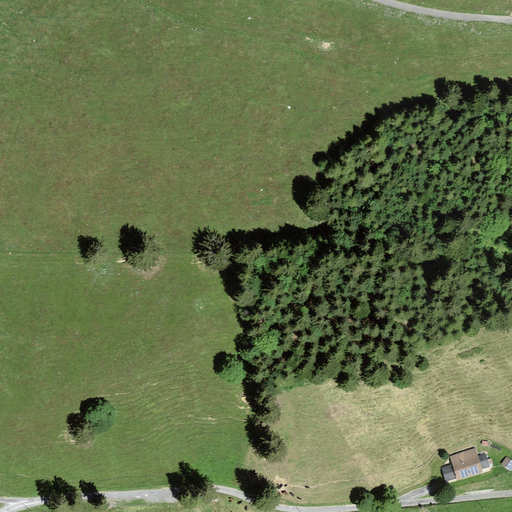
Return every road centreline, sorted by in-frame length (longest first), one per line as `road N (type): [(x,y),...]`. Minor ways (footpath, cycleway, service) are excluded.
road 1 (unclassified): [(0,511),(54,498),(196,486),(307,510),(511,493)]
road 2 (track): [(511,18),(380,0)]
